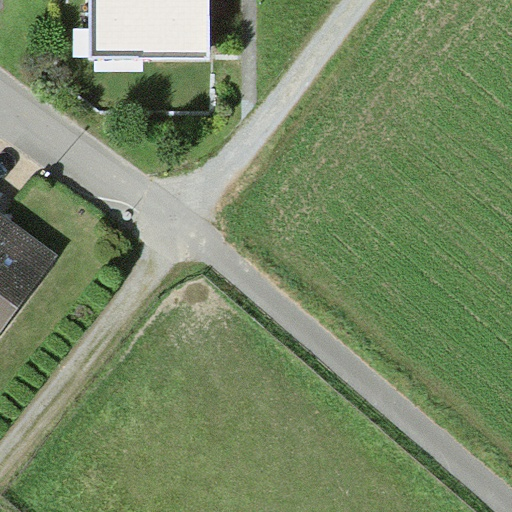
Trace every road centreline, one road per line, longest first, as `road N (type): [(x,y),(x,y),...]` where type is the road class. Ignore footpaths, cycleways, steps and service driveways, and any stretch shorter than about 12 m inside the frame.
road 1 (track): [(187,232),(511,511)]
road 2 (track): [(367,0),(187,232)]
road 3 (track): [(187,232),(0,456)]
road 4 (residential): [(0,90),(187,232)]
